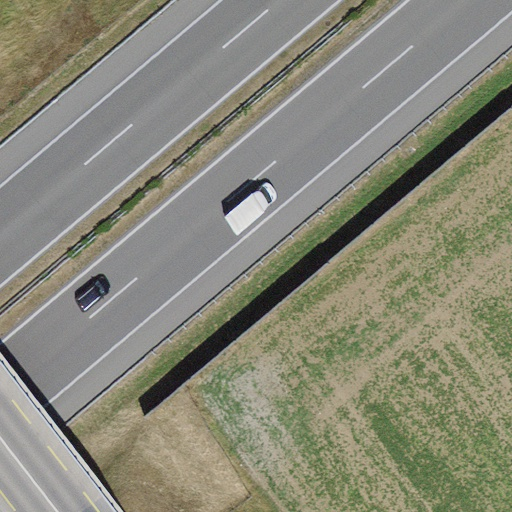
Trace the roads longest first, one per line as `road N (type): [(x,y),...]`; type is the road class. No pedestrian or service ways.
road 1 (motorway): [(0,393),(466,0)]
road 2 (motorway): [(280,0),(0,236)]
